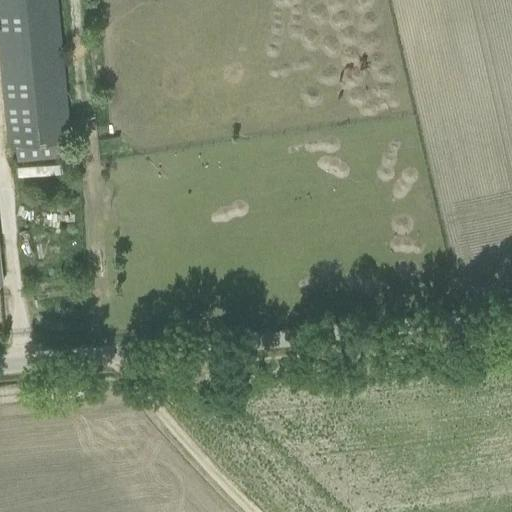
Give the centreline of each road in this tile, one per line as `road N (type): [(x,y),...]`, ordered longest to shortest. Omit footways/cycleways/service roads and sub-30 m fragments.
road 1 (unclassified): [(0,365),(511,309)]
road 2 (track): [(108,356),(246,511)]
